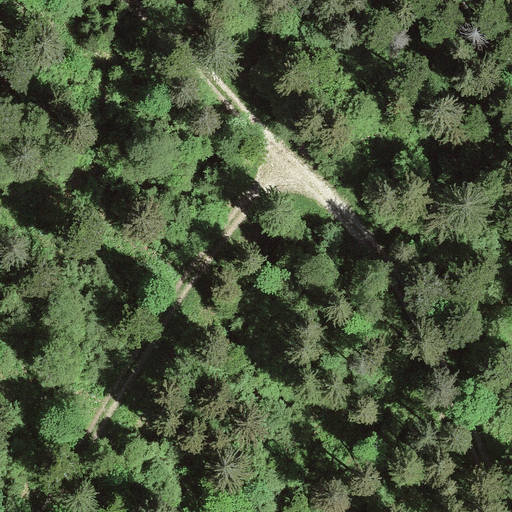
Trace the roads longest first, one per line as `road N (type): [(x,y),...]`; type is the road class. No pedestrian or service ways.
road 1 (track): [(509,511),(380,250),(131,0)]
road 2 (track): [(284,156),(146,352),(54,511)]
